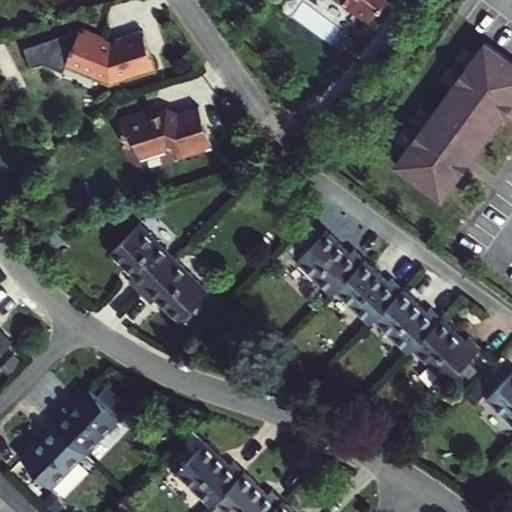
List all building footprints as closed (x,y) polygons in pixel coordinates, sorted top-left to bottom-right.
[(321,0),(318,0),(360,31),(363,28),(347,16),(343,16),(321,0)] [(321,0),(343,16),(347,16),(363,28),(383,0),(321,0)] [(119,39),(120,43),(114,45),(107,42),(109,38),(86,31),(85,34),(80,32),(26,50),(33,70),(45,65),(53,63),(57,51),(71,56),(67,67),(85,71),(85,73),(113,82),(113,83),(158,68),(145,31),(119,39)] [(485,85),(510,103),(511,99),(511,64),(481,43),(437,105),(393,167),(441,200),(459,173),(435,156),(442,146),(467,163),(484,139),(503,113),(478,95),(485,85)] [(45,65),(65,75),(67,67),(71,56),(57,51),(53,63),(45,65)] [(503,113),(510,103),(485,85),(478,95),(503,113)] [(156,115),(155,112),(154,109),(123,119),(133,148),(141,145),(146,158),(171,149),(182,154),(183,158),(209,149),(208,146),(216,144),(202,105),(185,111),(175,115),(172,106),(165,109),(166,112),(156,115)] [(185,111),(172,106),(175,115),(185,111)] [(435,156),(459,173),(467,163),(442,146),(435,156)] [(142,291),(176,257),(141,223),(112,251),(135,275),(131,280),(142,291)] [(337,290),(367,260),(356,249),(351,254),(327,230),(298,259),(333,294),(337,290)] [(210,291),(176,257),(142,291),(154,302),(158,297),(181,321),(210,291)] [(367,260),(337,290),(371,323),(375,319),(405,289),(394,278),(390,283),(367,260)] [(413,348),(443,318),(432,308),(428,312),(405,289),(375,319),(409,352),(413,348)] [(443,318),(413,348),(447,381),(481,347),(471,337),(466,341),(443,318)] [(0,352),(11,341),(0,330),(0,352)] [(511,374),(489,398),(511,420),(511,374)] [(90,388),(68,412),(63,408),(52,419),(86,451),(120,418),(90,388)] [(53,486),(86,451),(52,419),(41,430),(46,435),(23,458),(53,486)] [(212,504),(216,500),(246,470),(235,459),(230,465),(207,441),(178,470),(212,504)] [(246,470),(216,500),(228,511),(272,511),(285,499),(274,488),(269,493),(246,470)] [(298,511),(285,499),(272,511),(298,511)]
